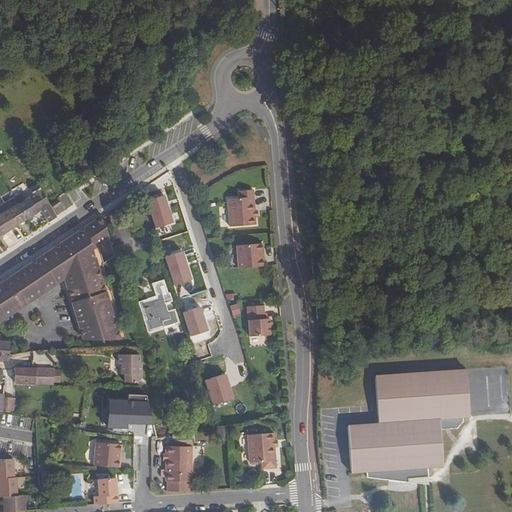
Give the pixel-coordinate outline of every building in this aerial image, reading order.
[(201,95),(207,94),(204,80),(198,82),(201,95)] [(257,225),(254,190),(240,191),(241,198),(229,199),(231,227),(257,225)] [(19,205),(27,218),(37,212),(42,210),(49,220),(58,214),(54,207),(43,191),(29,199),(19,205)] [(59,197),(67,208),(73,204),(65,192),(59,197)] [(59,196),(52,201),(55,206),(62,201),(59,196)] [(9,210),(18,224),(27,218),(19,205),(15,198),(11,200),(4,204),(7,209),(8,209),(9,210)] [(0,234),(18,224),(9,210),(8,209),(7,209),(4,204),(0,206),(0,234)] [(103,215),(101,212),(81,225),(88,237),(94,245),(111,233),(103,215)] [(81,225),(22,265),(25,268),(20,272),(33,291),(62,272),(96,251),(94,245),(88,237),(81,225)] [(264,251),(263,243),(237,245),(239,268),(265,266),(264,258),(263,258),(262,251),(264,251)] [(123,244),(115,246),(120,262),(129,259),(123,244)] [(96,251),(62,272),(62,275),(65,284),(99,262),(96,251)] [(99,262),(65,284),(82,336),(123,335),(99,262)] [(14,270),(7,274),(10,278),(23,298),(25,300),(30,297),(34,294),(33,291),(20,272),(17,268),(14,270)] [(62,275),(62,272),(33,291),(34,294),(62,275)] [(0,313),(23,298),(10,278),(5,281),(2,278),(0,279),(0,313)] [(175,309),(168,311),(165,302),(172,300),(169,292),(167,292),(163,279),(152,283),(156,296),(138,302),(148,332),(163,326),(179,321),(175,309)] [(23,298),(0,313),(0,316),(25,300),(23,298)] [(233,316),(241,314),(238,303),(230,305),(233,316)] [(264,306),(247,307),(250,337),(271,335),(269,319),(265,319),(264,306)] [(9,342),(2,341),(0,340),(0,358),(7,360),(8,359),(9,342)] [(140,354),(119,354),(119,363),(121,363),(121,374),(124,374),(124,381),(139,382),(142,377),(142,362),(140,362),(140,354)] [(36,369),(16,368),(15,383),(35,384),(36,369)] [(377,404),(379,423),(348,425),(352,473),(367,472),(368,477),(408,482),(408,477),(430,476),(429,468),(444,463),(441,430),(458,428),(464,421),(463,417),(471,417),(467,368),(375,375),(377,404)] [(35,384),(53,385),(54,369),(36,369),(35,384)] [(175,417),(185,414),(178,388),(168,391),(175,417)] [(127,399),(108,398),(107,428),(127,429),(128,423),(150,424),(151,395),(127,394),(127,399)] [(13,399),(3,398),(2,412),(12,413),(13,399)] [(277,468),(274,433),(248,435),(250,462),(262,461),(263,469),(277,468)] [(121,452),(122,444),(96,442),(94,465),(120,467),(121,459),(119,459),(119,452),(121,452)] [(190,481),(192,481),(192,474),(193,446),(166,446),(166,481),(168,481),(168,491),(190,491),(190,481)] [(21,458),(0,459),(0,478),(22,477),(21,458)] [(22,477),(0,478),(0,492),(0,497),(4,496),(25,495),(24,477),(22,477)] [(94,496),(95,504),(118,503),(117,478),(98,479),(100,496),(94,496)] [(25,495),(4,496),(5,511),(26,511),(25,495)]
